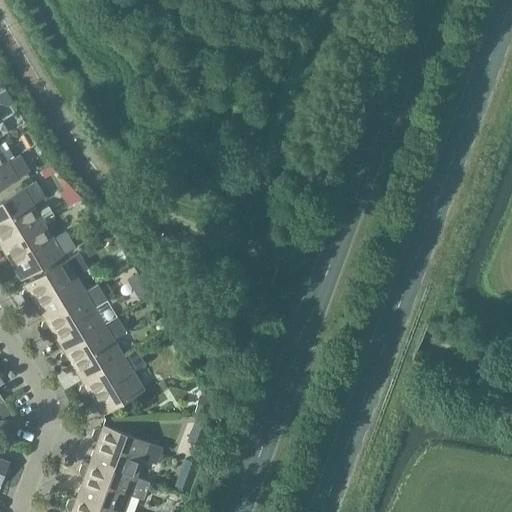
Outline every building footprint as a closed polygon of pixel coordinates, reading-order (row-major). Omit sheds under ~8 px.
[(0,149),(0,188),(30,171),(20,155),(8,163),(0,149)] [(0,244),(1,247),(43,222),(33,204),(45,197),(36,181),(0,202),(0,244)] [(43,222),(1,247),(12,264),(9,266),(7,271),(11,277),(16,279),(19,277),(21,280),(75,247),(66,231),(54,239),(43,222)] [(33,301),(44,318),(86,293),(85,292),(75,275),(88,268),(79,253),(24,285),(26,288),(23,290),(22,295),(25,301),(30,303),(33,301)] [(52,333),(63,350),(105,325),(105,324),(95,307),(107,300),(98,285),(85,292),(86,293),(44,318),(45,320),(42,322),(40,327),(44,333),(49,335),(52,333)] [(72,365),(82,382),(124,357),(124,356),(114,339),(126,332),(117,317),(105,324),(105,325),(63,350),(64,352),(61,354),(60,359),(63,365),(69,367),(72,365)] [(124,357),(82,382),(83,384),(80,386),(79,391),(83,397),(88,399),(91,397),(102,415),(144,390),(133,371),(145,364),(136,348),(124,356),(124,357)] [(97,442),(90,461),(136,478),(136,477),(143,459),(156,464),(163,447),(103,425),(102,429),(99,427),(94,429),(91,436),(94,441),(97,442)] [(0,485),(0,486),(5,474),(10,470),(9,463),(9,462),(0,458),(0,485)] [(150,482),(136,477),(136,478),(90,461),(89,463),(85,462),(81,464),(78,471),(80,476),(84,477),(77,496),(119,511),(123,511),(130,494),(144,499),(150,482)] [(119,511),(77,496),(76,498),(72,497),(68,499),(65,506),(67,511),(71,511),(70,511),(119,511)]
